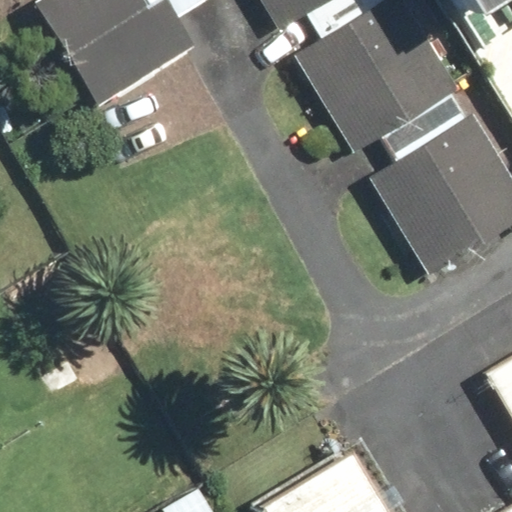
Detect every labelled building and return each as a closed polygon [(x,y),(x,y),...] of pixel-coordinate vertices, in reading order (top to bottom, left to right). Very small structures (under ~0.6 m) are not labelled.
[(195,49),(167,0),(50,0),(48,2),(106,99),(195,49)] [(270,0),(291,34),(347,0),(270,0)] [(406,0),(394,0),(298,61),(361,160),(466,94),(406,0)] [(511,169),(478,116),(373,182),(436,282),(511,233),(511,169)] [(511,362),(493,373),(511,406),(511,362)] [(393,511),(360,456),(275,507),(277,511),(393,511)]
